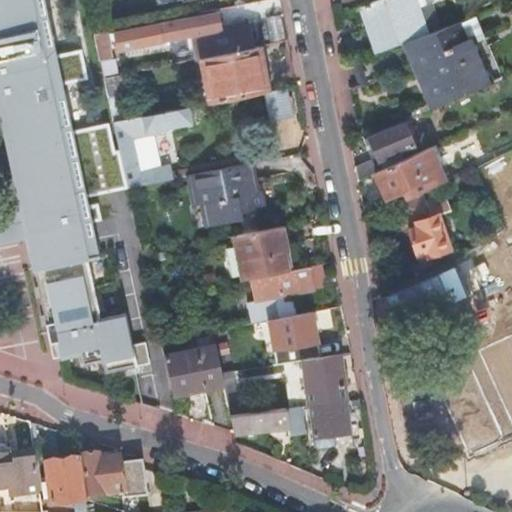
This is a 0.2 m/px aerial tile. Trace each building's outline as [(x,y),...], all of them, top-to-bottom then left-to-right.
[(0,0),(0,122),(19,210),(25,239),(32,271),(34,271),(49,343),(55,342),(60,359),(78,356),(81,366),(101,362),(104,373),(136,366),(149,363),(145,343),(132,345),(125,313),(98,319),(97,316),(99,316),(87,259),(98,256),(91,222),(101,219),(97,203),(86,206),(84,197),(126,188),(118,151),(113,152),(107,124),(70,132),(60,85),(86,79),(80,50),(53,56),(41,0),(0,0)] [(410,11),(405,0),(379,0),(361,7),(378,53),(403,44),(420,37),(410,11)] [(424,0),(405,0),(410,11),(427,6),(424,0)] [(215,12),(114,34),(118,51),(151,44),(168,40),(189,36),(194,60),(200,59),(253,49),(248,24),(218,30),(215,12)] [(501,79),(474,17),(457,23),(464,41),(471,38),(491,83),(501,79)] [(464,41),(457,23),(420,37),(403,44),(418,78),(425,74),(435,96),(428,99),(432,109),(491,83),(471,38),(464,41)] [(97,61),(111,59),(105,32),(92,35),(97,61)] [(168,40),(151,44),(152,50),(169,46),(168,40)] [(268,91),(258,48),(253,49),(200,59),(209,103),(262,92),(268,91)] [(418,78),(428,99),(435,96),(425,74),(418,78)] [(121,75),(101,79),(106,101),(125,96),(121,75)] [(292,119),(285,88),(268,91),(262,92),(269,123),(292,119)] [(165,112),(111,123),(118,151),(126,188),(170,179),(172,178),(170,165),(158,167),(139,171),(132,139),(146,137),(146,132),(158,130),(190,123),(187,107),(165,112)] [(374,174),(382,170),(378,162),(412,146),(405,130),(410,128),(408,122),(403,124),(402,123),(363,140),(366,148),(371,145),(376,158),(355,168),(357,181),(374,174)] [(159,135),(158,130),(146,132),(146,137),(132,139),(139,171),(158,167),(151,136),(159,135)] [(474,246),(511,336),(431,370),(471,457),(511,437),(511,148),(473,167),(502,228),(474,246)] [(444,181),(429,149),(409,158),(382,170),(374,174),(385,199),(402,191),(406,198),(444,181)] [(193,200),(201,198),(206,221),(240,214),(238,207),(260,203),(256,185),(247,187),(246,181),(251,180),(248,163),(188,175),(193,200)] [(438,215),(449,211),(444,196),(425,202),(430,217),(414,222),(416,227),(408,231),(417,255),(425,253),(427,257),(450,250),(438,215)] [(19,210),(0,213),(0,244),(25,239),(19,210)] [(234,236),(234,237),(282,227),(282,226),(234,236)] [(282,227),(234,237),(243,280),(250,278),(291,270),(291,269),(285,270),(281,253),(287,251),(282,227)] [(291,269),(287,251),(281,253),(285,270),(291,269)] [(323,287),(318,264),(304,267),(291,270),(250,278),(255,301),(245,303),(250,325),(270,321),(277,319),(273,297),(323,287)] [(269,349),(271,365),(301,361),(318,358),(311,313),(277,319),(270,321),(274,348),(269,349)] [(214,348),(165,359),(174,397),(222,385),(219,373),(214,348)] [(301,361),(307,406),(308,406),(344,401),(345,401),(339,355),(318,358),(301,361)] [(232,371),(219,373),(222,385),(229,416),(242,414),(232,371)] [(344,401),(308,406),(313,437),(349,432),(344,401)] [(242,414),(229,416),(233,434),(287,426),(288,435),(303,433),(300,407),(284,409),(242,414)] [(26,497),(39,495),(38,491),(34,457),(33,452),(9,455),(9,450),(6,450),(3,446),(0,446),(0,500),(9,499),(26,497)] [(143,468),(142,458),(118,460),(118,459),(100,460),(99,455),(81,457),(87,497),(122,493),(123,499),(147,497),(143,468)] [(50,507),(85,503),(80,461),(44,465),(50,507)]
